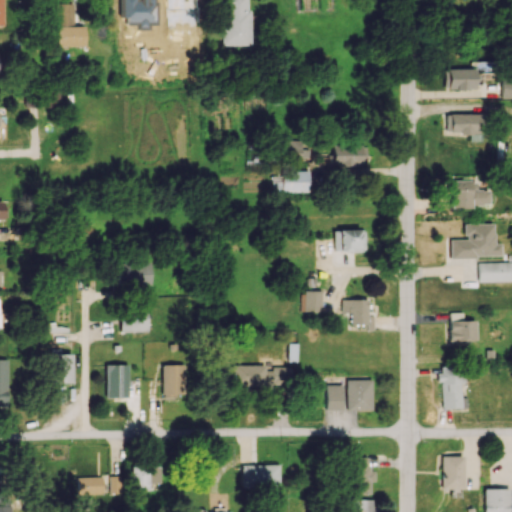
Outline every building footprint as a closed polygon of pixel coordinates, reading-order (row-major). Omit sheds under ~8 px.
[(248,45),(247,0),(222,0),(223,45),(248,45)] [(70,8),(55,8),(54,25),(69,26),(70,8)] [(83,46),(83,27),(55,27),(56,47),(83,46)] [(474,69),(443,69),(443,89),(475,89),(474,69)] [(59,87),(41,89),(43,108),(60,106),(59,87)] [(468,134),(468,141),(481,141),(480,113),(448,114),(449,132),(459,131),(459,135),(468,134)] [(286,159),(310,158),(310,139),(286,140),(286,159)] [(331,165),(364,166),(364,145),(331,145),(331,165)] [(307,170),(279,171),(279,176),(270,176),(271,193),(308,191),(307,170)] [(487,206),(487,190),(475,190),(474,180),(449,181),(450,207),(487,206)] [(448,240),(448,257),(500,257),(500,243),(493,243),(492,223),(462,224),(463,240),(448,240)] [(332,230),(332,251),(363,251),(362,229),(332,230)] [(511,262),(475,263),(476,281),(511,280),(511,262)] [(149,263),(114,264),(115,286),(149,285),(149,263)] [(319,291),(302,290),(302,311),(319,311),(319,291)] [(365,315),(365,299),(339,299),(340,313),(348,312),(349,325),(366,324),(366,330),(372,330),(372,315),(365,315)] [(146,331),(145,311),(118,312),(118,332),(146,331)] [(461,312),(447,313),(447,343),(474,342),(474,320),(461,320),(461,312)] [(71,354),(49,353),(49,383),(70,383),(71,354)] [(104,397),(126,397),(126,364),(103,365),(104,397)] [(160,364),(159,397),(182,398),(183,365),(160,364)] [(263,365),(231,365),(231,386),(263,386),(263,365)] [(441,409),(462,408),(461,365),(437,366),(437,382),(440,381),(441,409)] [(344,380),(345,410),(370,410),(369,379),(344,380)] [(341,385),(325,385),(325,410),(341,410),(341,385)] [(439,488),(450,489),(450,496),(461,496),(461,456),(439,456),(439,488)] [(348,457),(348,494),(368,494),(368,483),(373,483),(373,471),(367,471),(367,457),(348,457)] [(240,465),(240,487),(278,486),(277,464),(240,465)] [(159,467),(130,467),(130,490),(148,490),(147,483),(159,483),(159,467)] [(101,476),(76,477),(76,494),(101,494),(101,476)] [(508,511),(509,489),(483,489),(483,511),(508,511)] [(372,511),(373,499),(347,499),(347,511),(372,511)]
